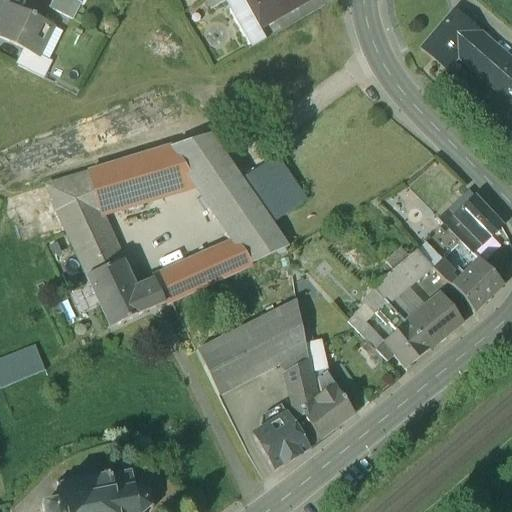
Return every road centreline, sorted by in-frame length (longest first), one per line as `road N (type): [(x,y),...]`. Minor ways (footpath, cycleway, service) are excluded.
road 1 (secondary): [(262,511),(511,312)]
road 2 (secondary): [(511,205),(395,87),(377,52),(366,0)]
